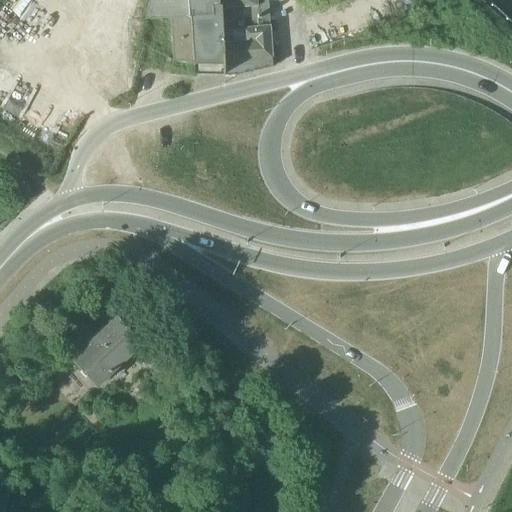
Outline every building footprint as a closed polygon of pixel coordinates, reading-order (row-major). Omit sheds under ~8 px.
[(149,0),(143,19),(171,18),(210,16),(209,6),(205,6),(204,0),(149,0)] [(271,58),(268,0),(204,0),(205,6),(209,6),(210,16),(171,18),(173,60),(194,62),(194,64),(224,65),(258,62),(271,58)] [(140,345),(139,344),(116,320),(93,341),(75,321),(57,339),(75,358),(73,360),(97,385),(136,349),(140,345)] [(157,356),(143,341),(139,344),(140,345),(136,349),(149,363),(157,356)] [(56,369),(40,353),(31,362),(46,378),(56,369)]
